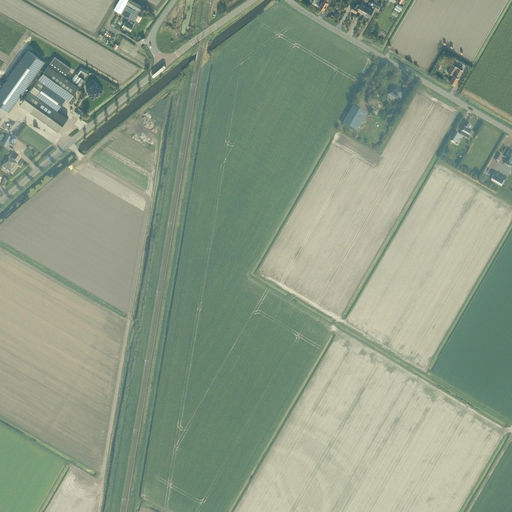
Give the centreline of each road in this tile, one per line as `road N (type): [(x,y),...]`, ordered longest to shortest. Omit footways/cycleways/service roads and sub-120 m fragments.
road 1 (unclassified): [(511,132),(289,0)]
road 2 (unclassified): [(0,203),(163,63)]
